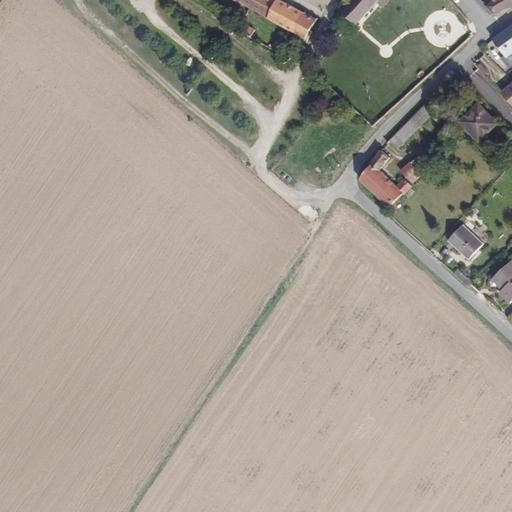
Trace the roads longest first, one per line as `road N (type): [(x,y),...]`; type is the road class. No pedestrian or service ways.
road 1 (residential): [(511,334),(348,186),(352,170),(417,95),(487,28)]
road 2 (track): [(322,209),(116,511)]
